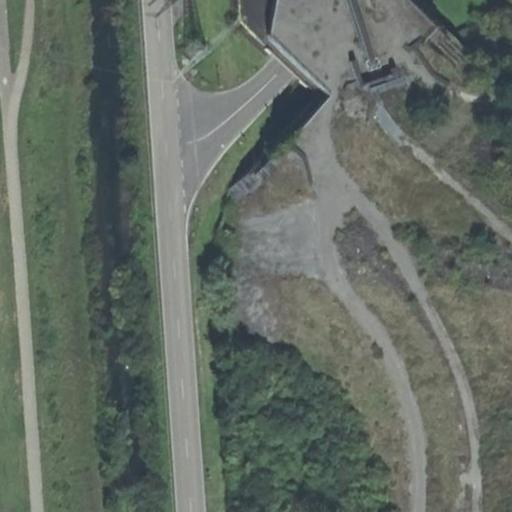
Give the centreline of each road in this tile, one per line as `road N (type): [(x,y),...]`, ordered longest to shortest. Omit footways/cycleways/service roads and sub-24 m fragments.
road 1 (track): [(511,103),(390,56),(367,71),(357,45),(335,55),(355,98),(511,237)]
road 2 (track): [(475,511),(470,414),(457,367),(379,219),(324,173),(317,119)]
road 3 (track): [(5,110),(40,511)]
road 4 (track): [(324,173),(322,239),(332,266),(399,367),(412,406),(419,511)]
road 5 (tertiary): [(198,511),(174,155)]
road 6 (residential): [(174,155),(282,63),(340,0)]
road 7 (tertiary): [(174,155),(159,0)]
